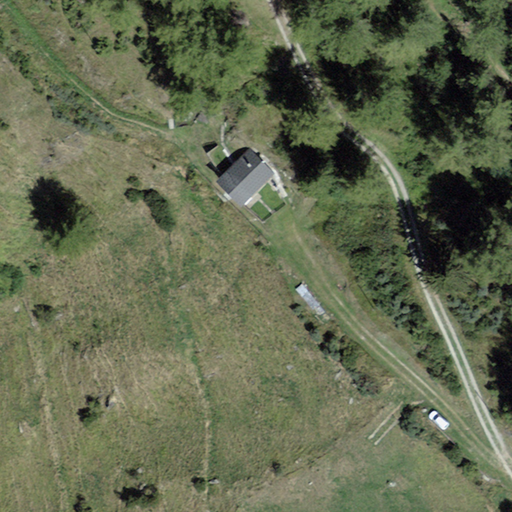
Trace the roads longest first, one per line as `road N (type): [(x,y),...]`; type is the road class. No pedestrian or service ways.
road 1 (track): [(270,0),(317,99),(395,175),(497,445)]
road 2 (track): [(497,445),(325,280),(263,230),(224,217)]
